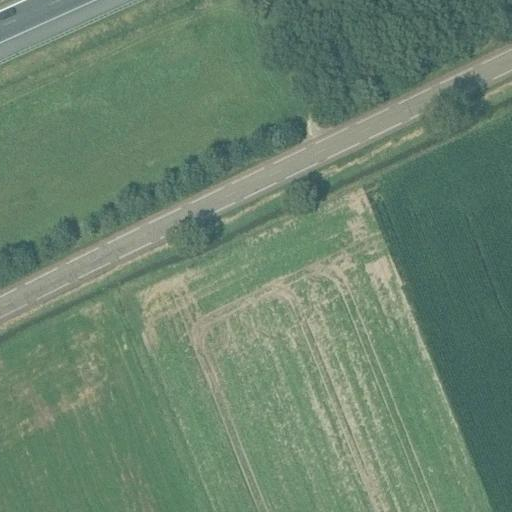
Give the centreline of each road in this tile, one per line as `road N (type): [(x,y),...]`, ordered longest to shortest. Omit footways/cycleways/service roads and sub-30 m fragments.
road 1 (tertiary): [(511,62),(0,308)]
road 2 (track): [(330,148),(247,0)]
